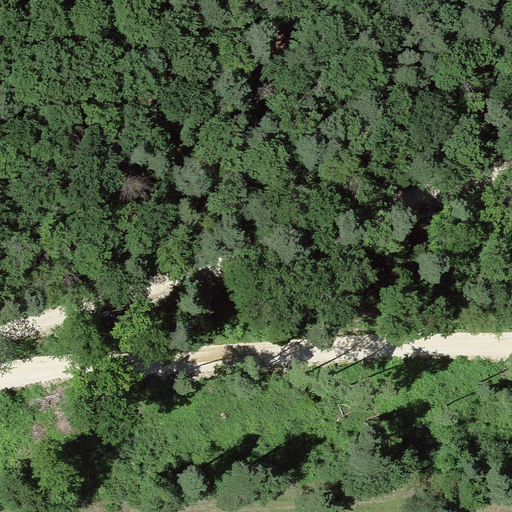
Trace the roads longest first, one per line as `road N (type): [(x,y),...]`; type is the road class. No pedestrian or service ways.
road 1 (track): [(0,344),(238,257),(511,175)]
road 2 (track): [(0,368),(511,338)]
